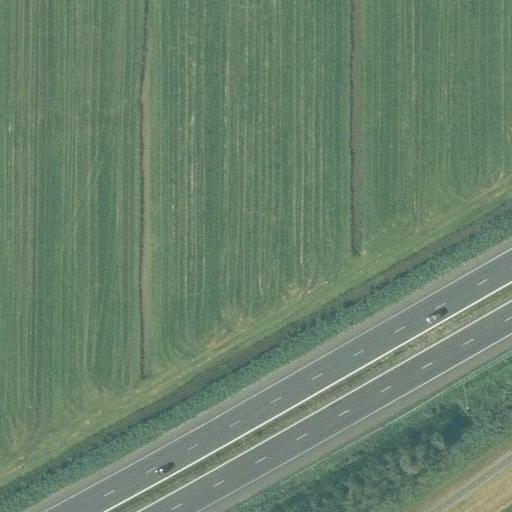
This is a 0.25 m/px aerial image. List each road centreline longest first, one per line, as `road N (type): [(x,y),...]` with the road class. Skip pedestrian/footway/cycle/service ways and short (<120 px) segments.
road 1 (motorway): [(511,263),(68,511)]
road 2 (motorway): [(159,511),(511,314)]
